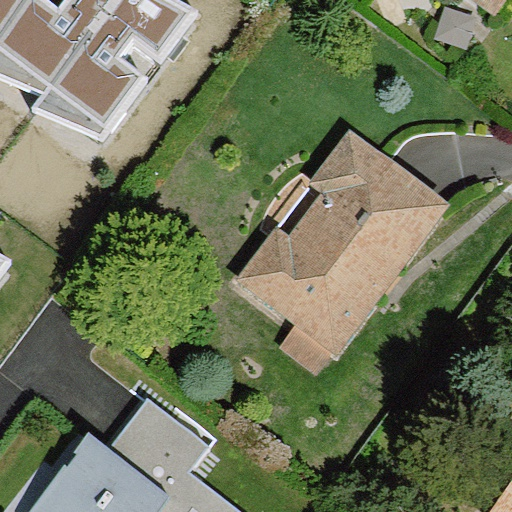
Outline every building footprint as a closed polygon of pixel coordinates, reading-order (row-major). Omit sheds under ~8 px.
[(27,0),(0,38),(0,45),(52,85),(118,0),(27,0)] [(0,0),(0,38),(27,0),(0,0)] [(203,11),(181,0),(118,0),(52,85),(112,127),(203,11)] [(458,0),(490,24),(507,0),(458,0)] [(355,143),(241,291),(340,367),(454,218),(355,143)] [(0,283),(14,265),(0,257),(0,283)] [(111,457),(96,445),(43,511),(230,511),(186,477),(206,450),(150,406),(111,457)] [(511,511),(511,483),(492,511),(511,511)]
